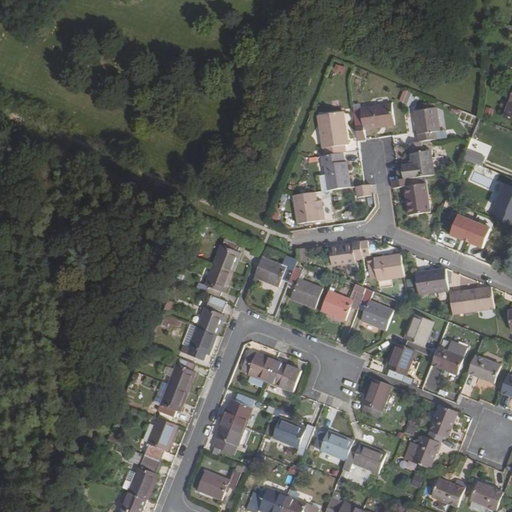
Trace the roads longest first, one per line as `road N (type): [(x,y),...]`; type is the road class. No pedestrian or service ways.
road 1 (residential): [(168,510),(239,332),(261,329),(341,363),(334,379)]
road 2 (residential): [(379,231),(511,284)]
